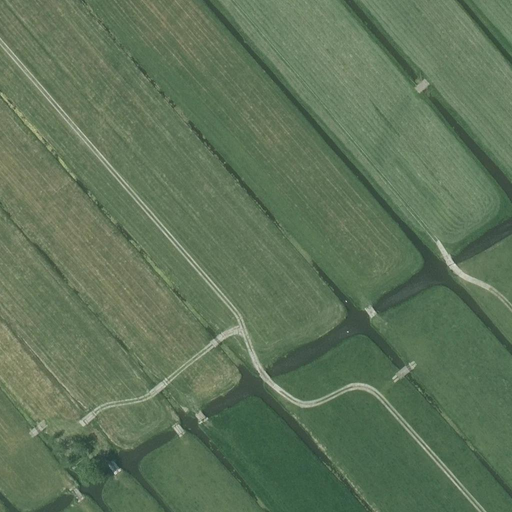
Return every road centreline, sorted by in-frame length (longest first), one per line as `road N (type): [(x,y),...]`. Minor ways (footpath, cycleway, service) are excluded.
road 1 (track): [(511,308),(455,269),(230,0)]
road 2 (track): [(243,329),(0,40)]
road 3 (track): [(481,511),(374,391),(352,387),(302,405),(261,373),(243,329)]
road 4 (track): [(32,433),(53,420),(80,423),(102,407),(146,398),(222,336),(243,329)]
